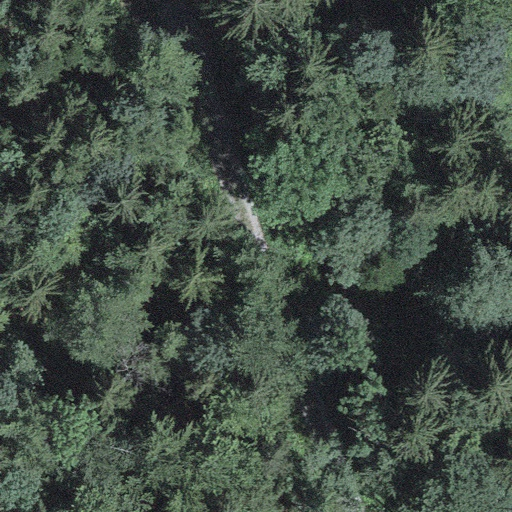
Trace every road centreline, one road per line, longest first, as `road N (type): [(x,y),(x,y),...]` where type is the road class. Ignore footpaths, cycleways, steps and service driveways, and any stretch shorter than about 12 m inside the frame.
road 1 (track): [(373,511),(232,123)]
road 2 (track): [(232,123),(172,0)]
